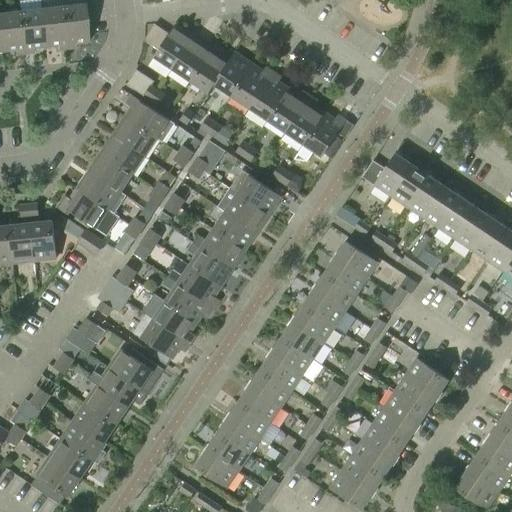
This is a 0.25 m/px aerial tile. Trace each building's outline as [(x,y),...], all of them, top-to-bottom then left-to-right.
[(43,9),(40,9),(45,48),(57,46),(58,51),(67,50),(62,7),(61,0),(45,0),(42,0),(43,9)] [(84,4),(62,7),(67,50),(76,49),(75,44),(88,43),(84,4)] [(40,9),(19,12),(24,55),(33,54),(32,49),(45,48),(40,9)] [(19,12),(0,13),(0,38),(2,52),(14,51),(15,56),(24,55),(19,12)] [(174,26),(154,56),(173,69),(193,39),(174,26)] [(193,39),(173,69),(191,81),(211,51),(193,39)] [(211,51),(191,81),(209,93),(215,84),(228,63),(211,51)] [(228,63),(215,84),(232,96),(252,65),(234,53),(228,63)] [(252,65),(232,96),(250,108),(274,73),(266,68),(263,73),(252,65)] [(136,70),(126,85),(151,101),(158,91),(151,86),(153,82),(136,70)] [(274,73),(250,108),(268,120),(289,90),(278,83),(281,78),(274,73)] [(289,90),(268,120),(286,132),(310,97),(302,92),(299,97),(289,90)] [(158,91),(151,101),(158,106),(165,96),(158,91)] [(132,108),(125,118),(155,138),(161,143),(174,124),(168,120),(131,95),(125,104),(132,108)] [(310,97),(286,132),(304,144),(325,114),(314,107),(317,102),(310,97)] [(187,110),(180,121),(187,126),(194,115),(187,110)] [(304,144),(294,160),(307,162),(315,151),(323,157),(324,155),(329,158),(341,141),(335,137),(346,122),(338,116),(335,121),(325,114),(304,144)] [(125,118),(113,136),(143,156),(155,138),(125,118)] [(207,118),(200,128),(207,133),(214,122),(207,118)] [(214,122),(207,133),(214,138),(222,127),(214,122)] [(113,136),(101,154),(132,174),(143,156),(113,136)] [(243,142),(236,152),(243,157),(251,147),(243,142)] [(183,146),(178,153),(188,161),(193,153),(183,146)] [(251,147),(243,157),(251,162),(258,151),(251,147)] [(178,153),(173,160),(184,168),(188,161),(178,153)] [(101,154),(89,172),(119,192),(132,174),(101,154)] [(394,154),(373,186),(390,198),(411,165),(394,154)] [(199,157),(193,165),(204,172),(209,164),(199,157)] [(193,165),(188,172),(199,179),(204,172),(193,165)] [(411,165),(390,198),(405,208),(427,176),(411,165)] [(279,166),(272,177),(280,182),(287,171),(279,166)] [(242,170),(230,189),(268,215),(280,196),(242,170)] [(287,171),(280,182),(287,186),(294,176),(287,171)] [(89,172),(77,190),(108,210),(119,192),(89,172)] [(427,176),(405,208),(421,219),(443,186),(427,176)] [(159,182),(154,189),(165,196),(169,189),(159,182)] [(443,186),(421,219),(437,229),(459,197),(443,186)] [(154,189),(149,197),(160,204),(165,196),(154,189)] [(230,189),(218,207),(256,233),(268,215),(230,189)] [(64,198),(57,208),(66,214),(68,211),(106,236),(112,227),(101,220),(108,210),(77,190),(69,202),(64,198)] [(175,192),(169,200),(180,208),(185,200),(175,192)] [(459,197),(437,229),(453,240),(474,207),(459,197)] [(169,200),(164,208),(175,215),(180,208),(169,200)] [(38,203),(29,204),(35,260),(57,258),(53,222),(40,223),(38,203)] [(22,225),(10,226),(14,263),(35,260),(29,204),(20,205),(22,225)] [(226,213),(214,230),(244,250),(256,233),(218,207),(226,213)] [(474,207),(453,240),(469,251),(490,218),(474,207)] [(341,209),(336,216),(365,235),(370,228),(341,209)] [(135,218),(130,225),(141,232),(146,225),(135,218)] [(490,218),(469,251),(485,261),(506,229),(490,218)] [(70,220),(62,232),(76,240),(76,242),(96,255),(104,243),(70,220)] [(130,225),(125,232),(136,240),(141,232),(130,225)] [(10,226),(0,227),(0,264),(14,263),(10,226)] [(150,229),(145,236),(156,244),(161,236),(150,229)] [(511,232),(506,229),(485,261),(501,272),(511,255),(511,232)] [(198,235),(193,242),(232,268),(244,250),(214,230),(207,241),(198,235)] [(375,232),(370,239),(380,245),(385,238),(375,232)] [(145,236),(140,243),(151,251),(156,244),(145,236)] [(385,238),(380,245),(391,253),(396,246),(385,238)] [(193,242),(187,251),(196,257),(190,266),(220,287),(232,268),(193,242)] [(334,259),(365,280),(374,286),(382,272),(374,266),(376,263),(345,242),(334,259)] [(407,253),(402,260),(412,267),(417,260),(407,253)] [(511,255),(501,272),(511,279),(511,255)] [(334,259),(323,275),(354,296),(365,280),(334,259)] [(417,260),(412,267),(423,274),(428,267),(417,260)] [(126,265),(121,272),(132,280),(137,272),(126,265)] [(173,270),(168,278),(213,308),(220,297),(215,294),(220,287),(190,266),(183,277),(173,270)] [(112,277),(105,287),(126,302),(134,291),(127,287),(132,280),(121,272),(116,280),(112,277)] [(323,275),(312,290),(344,311),(354,296),(323,275)] [(439,275),(434,282),(444,288),(449,281),(439,275)] [(168,278),(163,285),(173,292),(166,302),(196,322),(201,315),(206,319),(213,308),(168,278)] [(449,281),(444,288),(455,296),(460,288),(449,281)] [(101,302),(97,309),(107,316),(112,309),(119,313),(126,302),(105,287),(97,299),(101,302)] [(399,288),(392,298),(399,303),(406,292),(399,288)] [(312,290),(302,306),(333,327),(344,311),(312,290)] [(471,296),(466,303),(476,310),(481,302),(471,296)] [(392,298),(385,308),(392,313),(399,303),(392,298)] [(166,302),(154,320),(189,343),(196,332),(191,329),(196,322),(166,302)] [(481,302),(476,310),(487,317),(491,309),(481,302)] [(302,306),(291,322),(323,343),(333,327),(302,306)] [(145,315),(133,333),(171,359),(177,351),(182,354),(189,343),(154,320),(145,315)] [(85,319),(77,331),(88,338),(96,326),(85,319)] [(378,319),(371,329),(378,334),(385,324),(378,319)] [(291,322),(280,339),(312,359),(323,343),(291,322)] [(371,329),(364,340),(371,345),(378,334),(371,329)] [(280,339),(270,355),(301,376),(312,359),(280,339)] [(378,343),(371,353),(379,358),(386,348),(378,343)] [(122,349),(109,368),(144,392),(161,368),(131,348),(128,354),(122,349)] [(357,351),(350,361),(357,366),(364,356),(357,351)] [(63,353),(58,360),(69,368),(74,360),(63,353)] [(371,353),(364,364),(372,369),(379,358),(371,353)] [(270,355),(259,371),(290,392),(301,376),(270,355)] [(416,358),(405,376),(436,397),(448,380),(416,358)] [(58,360),(53,368),(64,375),(69,368),(58,360)] [(350,361),(343,372),(350,377),(357,366),(350,361)] [(144,392),(109,368),(103,378),(94,371),(88,380),(97,386),(127,407),(131,401),(136,404),(144,392)] [(259,371),(248,387),(279,408),(290,392),(259,371)] [(357,375),(350,385),(358,390),(364,380),(357,375)] [(405,376),(394,391),(426,413),(436,397),(405,376)] [(335,383),(328,393),(335,398),(342,388),(335,383)] [(350,385),(343,396),(351,401),(358,390),(350,385)] [(97,386),(85,404),(115,425),(127,407),(97,386)] [(248,387),(237,403),(269,424),(279,408),(248,387)] [(39,389),(34,396),(45,404),(50,396),(39,389)] [(394,391),(383,407),(415,429),(426,413),(394,391)] [(328,393),(321,404),(328,409),(335,398),(328,393)] [(34,396),(29,403),(40,411),(45,404),(34,396)] [(237,403),(227,419),(258,440),(269,424),(237,403)] [(85,404),(73,422),(103,443),(115,425),(85,404)] [(335,407),(329,417),(336,422),(343,412),(335,407)] [(383,407),(373,423),(404,445),(415,429),(383,407)] [(511,410),(509,408),(498,424),(511,433),(511,410)] [(313,416),(306,426),(313,431),(320,420),(313,416)] [(329,417),(322,428),(329,433),(336,422),(329,417)] [(227,419),(216,435),(248,456),(258,440),(227,419)] [(73,422),(61,440),(91,461),(103,443),(73,422)] [(373,423),(362,440),(394,461),(404,445),(373,423)] [(511,433),(498,424),(487,440),(511,456),(511,433)] [(15,425),(10,432),(21,439),(26,432),(15,425)] [(306,426),(300,436),(307,441),(313,431),(306,426)] [(10,432),(5,440),(16,447),(21,439),(10,432)] [(216,435),(206,450),(237,471),(248,456),(216,435)] [(314,439),(308,449),(315,454),(322,444),(314,439)] [(61,440),(49,459),(79,479),(91,461),(61,440)] [(362,440),(351,455),(383,477),(394,461),(362,440)] [(511,456),(487,440),(477,456),(508,477),(511,471),(511,456)] [(292,447),(285,458),(292,462),(299,451),(292,447)] [(301,459),(293,470),(299,475),(307,464),(308,465),(315,454),(308,449),(301,459)] [(206,450),(195,467),(226,488),(237,471),(206,450)] [(351,455),(341,471),(372,493),(383,477),(351,455)] [(477,456),(466,473),(497,494),(508,477),(477,456)] [(285,458),(279,468),(285,472),(292,462),(285,458)] [(49,459),(31,485),(60,504),(65,496),(67,497),(79,479),(49,459)] [(341,471),(330,488),(362,509),(372,493),(341,471)] [(466,473),(455,489),(486,510),(497,494),(466,473)] [(271,479),(264,489),(271,494),(278,484),(271,479)] [(184,483),(179,490),(189,497),(194,490),(184,483)] [(264,489),(257,500),(264,504),(271,494),(264,489)] [(199,493),(194,500),(205,507),(210,500),(199,493)] [(210,500),(205,507),(212,511),(216,511),(220,507),(210,500)]
